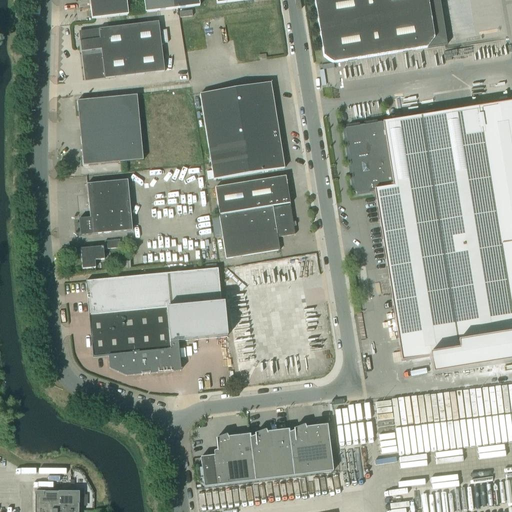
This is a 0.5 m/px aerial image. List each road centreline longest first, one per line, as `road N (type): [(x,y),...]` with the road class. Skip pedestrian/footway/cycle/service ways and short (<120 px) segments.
road 1 (unclassified): [(170,422),(330,393),(348,380),(293,0)]
road 2 (unclassified): [(170,422),(70,382),(57,360),(37,194),(42,0)]
road 3 (unknown): [(305,79),(511,53)]
road 4 (unknown): [(511,82),(311,115)]
road 5 (unknown): [(376,511),(377,486),(389,474),(511,458)]
road 6 (unknown): [(348,380),(404,385),(511,376)]
